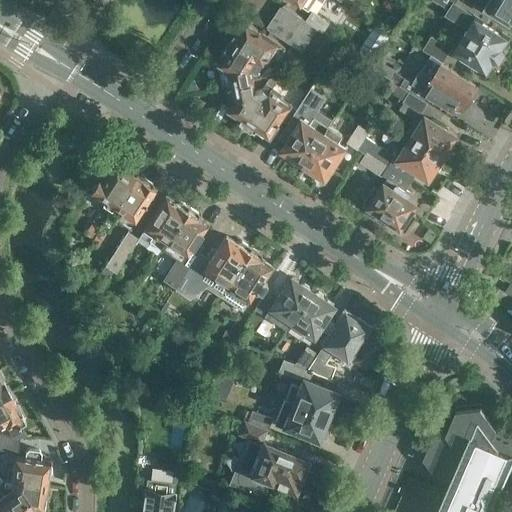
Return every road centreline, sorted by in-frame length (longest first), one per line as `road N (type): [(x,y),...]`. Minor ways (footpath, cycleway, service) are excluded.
road 1 (primary): [(442,310),(141,115)]
road 2 (residential): [(0,300),(67,427),(83,470),(84,511)]
road 3 (tertiary): [(360,511),(442,310)]
road 4 (residential): [(442,310),(511,165)]
road 5 (residential): [(141,115),(215,0)]
road 6 (residential): [(60,62),(0,170)]
